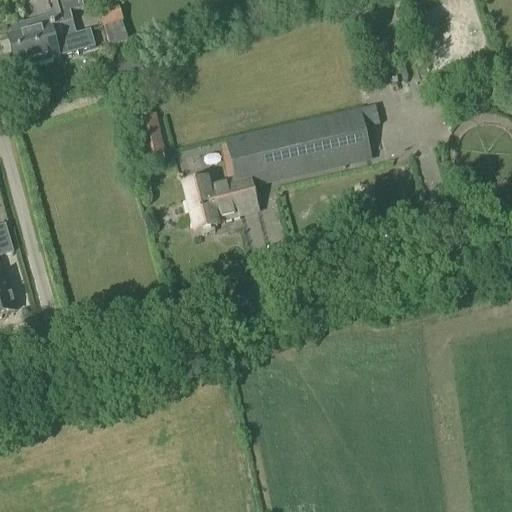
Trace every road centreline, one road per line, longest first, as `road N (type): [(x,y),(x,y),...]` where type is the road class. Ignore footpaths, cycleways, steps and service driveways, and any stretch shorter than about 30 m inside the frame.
road 1 (unclassified): [(59,355),(511,218)]
road 2 (unclassified): [(59,355),(0,133)]
